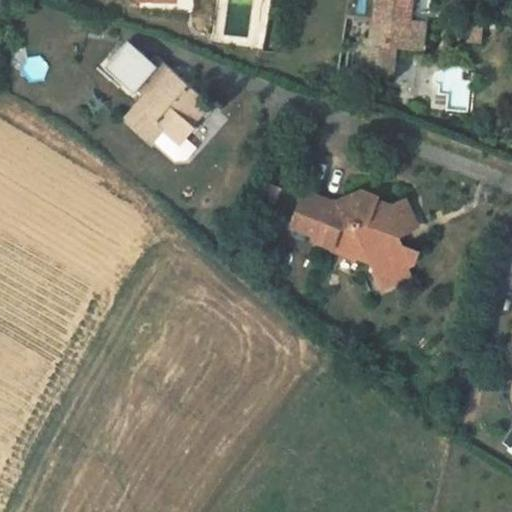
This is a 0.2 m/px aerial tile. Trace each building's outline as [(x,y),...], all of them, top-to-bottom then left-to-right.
[(367,0),(367,3),(364,2),(356,59),(384,63),(388,31),(400,33),(403,8),(403,0),(367,0)] [(414,9),(403,8),(400,33),(412,34),(414,9)] [(113,74),(132,49),(107,29),(84,59),(116,83),(119,79),(113,74)] [(159,126),(174,107),(180,111),(196,91),(136,44),(132,49),(113,74),(119,79),(128,85),(108,110),(135,132),(137,130),(146,117),(159,126)] [(180,111),(174,107),(159,126),(146,117),(137,130),(161,148),(172,147),(192,122),(180,111)] [(301,231),(320,238),(319,244),(340,251),(342,246),(362,253),(374,278),(398,267),(395,259),(403,255),(408,242),(387,235),(386,238),(376,235),(380,223),(386,225),(408,214),(394,187),(380,194),(345,181),(333,186),(330,196),(292,183),(280,217),(303,226),(301,231)] [(503,325),(511,328),(511,324),(511,308),(508,307),(503,325)]
